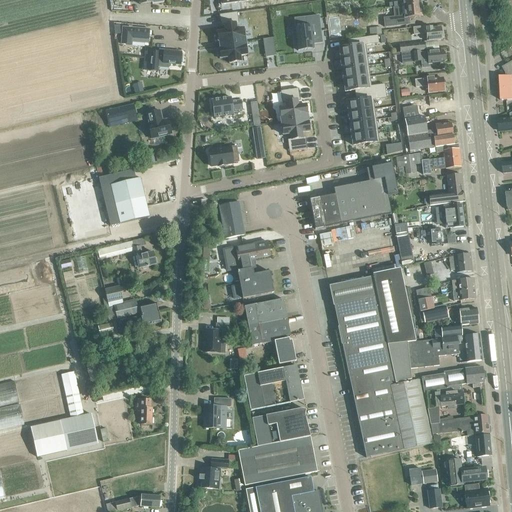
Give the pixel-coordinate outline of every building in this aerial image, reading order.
[(420,1),(421,1),(420,0),(402,0),(403,2),(393,3),(389,3),(389,8),(393,8),(420,5),(420,1)] [(421,13),(422,13),(421,5),(420,5),(393,8),(394,17),(383,18),(384,28),(409,25),(408,18),(421,17),(421,13)] [(225,32),(216,33),(218,42),(219,42),(219,46),(245,42),(243,29),(236,30),(235,25),(238,24),(237,13),(219,15),(221,27),(224,26),(225,32)] [(297,36),(295,37),(296,44),(298,43),(299,51),(314,48),(313,38),(322,36),(319,15),(305,17),(307,27),(296,28),(297,36)] [(441,40),(441,38),(443,38),(442,33),(441,33),(440,28),(432,28),(432,27),(425,28),(425,27),(412,28),(413,35),(425,34),(426,42),(441,40)] [(122,28),(121,45),(131,45),(131,42),(131,38),(148,40),(149,30),(122,28)] [(378,44),(377,36),(351,40),(352,46),(339,48),(340,59),(367,56),(365,46),(378,44)] [(272,38),(262,40),(265,58),(275,56),(272,38)] [(220,50),(219,50),(220,59),(228,58),(229,64),(240,62),(240,56),(247,55),(245,42),(219,46),(220,50)] [(419,51),(424,50),(423,43),(399,46),(400,53),(401,53),(413,52),(419,51)] [(151,53),(149,71),(158,72),(158,68),(167,68),(170,67),(170,65),(180,66),(180,64),(181,63),(182,59),(181,58),(181,52),(159,51),(159,53),(151,53)] [(421,61),(421,59),(427,58),(428,65),(436,64),(444,63),(444,62),(445,61),(444,54),(443,55),(442,51),(420,53),(420,52),(413,52),(401,53),(402,64),(413,62),(421,61)] [(342,70),(368,66),(367,56),(340,59),(342,70)] [(511,61),(502,67),(505,73),(505,76),(499,77),(500,101),(511,99),(511,61)] [(368,66),(342,70),(343,81),(369,77),(368,66)] [(345,92),(357,90),(358,95),(385,91),(384,85),(371,86),(369,77),(343,81),(345,92)] [(415,88),(427,86),(428,93),(444,91),(443,90),(445,88),(444,83),(443,83),(442,81),(444,80),(443,79),(433,80),(433,78),(426,79),(414,80),(415,88)] [(267,82),(256,84),(258,99),(270,98),(267,82)] [(286,108),(279,109),(281,122),(306,119),(306,115),(307,115),(305,105),(297,107),(296,101),(300,101),(298,89),(280,92),(282,103),(285,103),(286,108)] [(386,99),(385,91),(358,95),(359,100),(346,102),(348,113),(374,110),(373,100),(386,99)] [(213,118),(233,115),(233,112),(242,110),(241,100),(231,102),(230,98),(211,101),(213,118)] [(257,101),(251,102),(254,126),(261,125),(257,101)] [(108,124),(136,117),(134,105),(105,112),(108,124)] [(435,148),(454,145),(451,124),(446,124),(442,125),(442,124),(433,125),(433,127),(431,128),(432,131),(426,132),(425,124),(424,117),(423,118),(422,108),(421,105),(402,108),(403,116),(404,121),(405,128),(407,137),(408,143),(409,151),(418,150),(435,148)] [(376,120),(374,110),(348,113),(350,124),(376,120)] [(151,139),(171,135),(168,120),(162,121),(159,111),(147,114),(149,124),(148,125),(151,139)] [(511,112),(510,114),(510,118),(506,118),(506,119),(498,120),(499,125),(498,127),(498,129),(499,130),(499,132),(511,130),(511,112)] [(306,119),(281,122),(283,136),(290,135),(290,140),(287,140),(289,152),(307,150),(305,138),(302,138),(301,133),(309,132),(308,123),(307,123),(306,119)] [(351,135),(377,131),(376,120),(350,124),(351,135)] [(253,128),(257,159),(265,158),(263,142),(270,141),(270,135),(262,136),(261,128),(253,128)] [(379,142),(377,131),(351,135),(353,146),(379,142)] [(401,144),(385,146),(386,155),(402,152),(401,144)] [(458,144),(454,145),(435,148),(436,154),(443,153),(443,158),(421,160),(421,164),(422,175),(430,174),(430,170),(445,169),(461,167),(458,148),(458,144)] [(208,151),(211,167),(218,166),(218,167),(226,166),(226,165),(232,164),(232,163),(238,162),(236,147),(208,151)] [(155,153),(141,156),(143,166),(156,164),(155,153)] [(414,165),(421,164),(421,160),(420,154),(413,154),(413,155),(403,156),(403,157),(396,158),(397,167),(404,166),(405,174),(415,173),(414,165)] [(511,161),(502,162),(503,167),(501,168),(502,171),(503,172),(503,174),(511,173),(511,161)] [(387,197),(397,195),(394,177),(391,165),(371,169),(373,179),(368,180),(367,181),(368,182),(333,189),(334,195),(309,200),(315,229),(391,214),(387,197)] [(429,196),(429,197),(463,193),(463,192),(461,175),(446,177),(448,194),(429,196)] [(139,179),(110,186),(115,205),(144,198),(139,179)] [(463,193),(429,197),(429,198),(425,198),(426,205),(430,205),(430,206),(436,205),(441,205),(444,204),(447,204),(450,204),(455,203),(464,202),(463,193)] [(144,198),(115,205),(119,224),(149,217),(144,198)] [(225,239),(244,235),(238,202),(218,206),(225,239)] [(453,228),(463,227),(461,205),(451,206),(451,209),(444,210),(446,228),(453,228)] [(392,215),(394,227),(411,223),(409,212),(392,215)] [(430,245),(441,244),(438,213),(428,214),(430,245)] [(319,232),(320,244),(351,240),(350,228),(319,232)] [(456,243),(456,234),(448,234),(448,243),(456,243)] [(396,238),(403,265),(422,260),(420,254),(413,256),(408,235),(396,238)] [(146,269),(146,267),(155,265),(155,264),(156,263),(156,259),(154,258),(152,253),(141,255),(140,247),(134,248),(132,242),(97,251),(99,259),(115,255),(133,250),(137,269),(142,268),(143,269),(146,269)] [(240,262),(242,271),(254,268),(253,260),(257,259),(269,257),(266,242),(235,248),(238,263),(240,262)] [(213,245),(203,244),(202,259),(213,260),(213,245)] [(454,256),(456,271),(456,273),(472,272),(470,259),(470,254),(454,256)] [(79,270),(88,268),(85,256),(76,258),(79,270)] [(71,266),(70,260),(60,262),(61,269),(71,266)] [(423,264),(426,277),(433,275),(430,262),(423,264)] [(256,268),(255,268),(254,268),(242,271),(237,272),(242,299),(273,293),(273,292),(272,286),(272,285),(270,285),(269,281),(271,280),(271,279),(269,273),(269,272),(253,275),(252,269),(256,268)] [(392,271),(372,275),(372,277),(386,345),(406,343),(416,342),(415,330),(412,330),(410,321),(411,321),(410,320),(408,313),(408,312),(408,311),(412,310),(409,288),(404,289),(403,289),(403,290),(396,292),(392,271)] [(372,277),(328,286),(329,288),(331,296),(330,296),(331,297),(333,305),(332,305),(333,307),(337,306),(338,307),(338,306),(340,314),(339,314),(340,317),(342,325),(342,327),(337,328),(338,329),(337,329),(335,330),(336,334),(338,334),(339,337),(341,345),(342,345),(349,380),(353,379),(354,383),(356,391),(355,391),(356,394),(352,395),(365,458),(432,444),(430,438),(431,438),(430,437),(429,431),(429,430),(427,424),(428,424),(428,423),(427,423),(426,416),(426,415),(426,416),(424,409),(425,409),(424,408),(421,395),(422,395),(421,394),(420,388),(420,387),(419,387),(418,381),(395,386),(395,384),(386,345),(372,277)] [(451,281),(452,292),(455,291),(474,289),(473,279),(472,279),(473,279),(451,281)] [(107,303),(122,300),(119,287),(104,290),(107,303)] [(417,300),(431,298),(429,288),(415,291),(417,300)] [(475,300),(474,289),(455,291),(452,292),(453,302),(454,302),(459,301),(475,300)] [(0,326),(19,322),(13,293),(0,296),(0,326)] [(203,310),(210,309),(208,301),(208,294),(201,294),(202,302),(203,310)] [(420,312),(433,309),(431,298),(417,301),(420,312)] [(283,300),(244,307),(247,323),(247,327),(287,319),(286,314),(286,315),(284,304),(283,300)] [(112,320),(117,319),(138,314),(135,302),(109,308),(112,320)] [(141,323),(142,327),(161,323),(159,315),(158,315),(158,313),(156,303),(138,307),(140,316),(129,319),(130,324),(133,323),(133,325),(141,323)] [(424,323),(448,318),(445,307),(433,310),(419,313),(421,323),(424,323)] [(459,316),(460,326),(478,324),(476,309),(459,311),(459,316)] [(287,319),(247,327),(251,347),(274,342),(278,365),(295,362),(295,359),(294,359),(292,348),(293,348),(292,345),(291,343),(290,342),(289,342),(288,339),(291,339),(290,334),(289,334),(287,324),(288,324),(287,319)] [(112,324),(98,327),(100,337),(114,334),(112,324)] [(224,336),(225,332),(228,332),(228,325),(223,325),(215,324),(215,331),(204,331),(203,353),(224,353),(225,336),(224,336)] [(441,338),(461,336),(460,326),(451,327),(440,328),(441,338)] [(478,335),(457,337),(457,344),(464,344),(466,363),(481,361),(482,361),(479,335),(478,335)] [(457,337),(441,339),(442,356),(458,355),(457,344),(457,337)] [(441,339),(422,341),(425,368),(426,368),(426,367),(433,367),(439,366),(438,357),(442,356),(441,339)] [(422,341),(406,343),(409,369),(417,368),(424,367),(424,368),(425,368),(422,341)] [(23,351),(27,372),(69,362),(65,342),(23,351)] [(406,343),(386,345),(395,384),(411,380),(409,369),(406,343)] [(289,404),(303,401),(296,366),(243,377),(250,412),(289,404)] [(428,377),(421,378),(422,382),(422,383),(423,387),(422,387),(423,388),(423,393),(426,403),(427,410),(427,411),(428,417),(432,435),(460,432),(460,433),(462,433),(462,432),(466,432),(466,436),(474,435),(474,436),(489,434),(488,426),(489,425),(488,425),(487,417),(488,417),(488,416),(487,416),(472,417),(453,420),(438,423),(438,408),(437,402),(440,402),(440,408),(447,407),(447,408),(453,407),(453,406),(454,406),(454,405),(463,404),(463,403),(464,403),(463,397),(462,397),(462,392),(461,385),(466,384),(466,385),(484,383),(482,368),(463,370),(443,372),(443,374),(437,375),(436,375),(436,376),(429,377),(429,376),(428,377)] [(62,376),(70,417),(82,415),(73,373),(62,376)] [(203,419),(203,429),(225,429),(226,408),(230,408),(230,399),(213,399),(213,407),(204,407),(204,414),(203,414),(203,419)] [(141,412),(140,425),(151,425),(152,408),(150,408),(150,400),(137,400),(137,407),(135,407),(134,412),(141,412)] [(310,439),(310,437),(309,436),(305,418),(304,416),(305,410),(301,409),(251,419),(257,447),(237,451),(244,487),(310,474),(315,473),(317,472),(316,470),(312,449),(311,449),(310,442),(310,441),(310,439)] [(66,451),(97,444),(91,415),(59,421),(31,428),(31,429),(38,457),(66,451)] [(489,436),(475,437),(477,457),(491,456),(489,436)] [(201,480),(201,489),(219,490),(223,490),(223,482),(222,482),(223,470),(222,470),(222,468),(231,469),(232,461),(210,460),(210,467),(210,469),(200,468),(199,476),(199,480),(201,480)] [(462,486),(462,483),(461,471),(459,460),(447,461),(447,462),(441,462),(442,469),(448,469),(450,487),(462,486)] [(485,481),(484,469),(461,471),(462,483),(485,481)] [(437,481),(435,471),(422,473),(423,483),(437,481)] [(310,480),(311,480),(310,478),(245,490),(249,511),(321,511),(321,509),(318,492),(313,493),(313,490),(312,490),(310,480)] [(488,506),(486,490),(478,491),(478,485),(464,487),(465,493),(464,493),(466,509),(488,506)] [(429,509),(441,508),(439,490),(427,491),(429,509)] [(140,506),(140,507),(159,508),(159,497),(141,496),(141,497),(133,499),(135,508),(135,507),(136,507),(140,506)] [(116,511),(117,511),(130,508),(128,500),(114,503),(116,511)]
